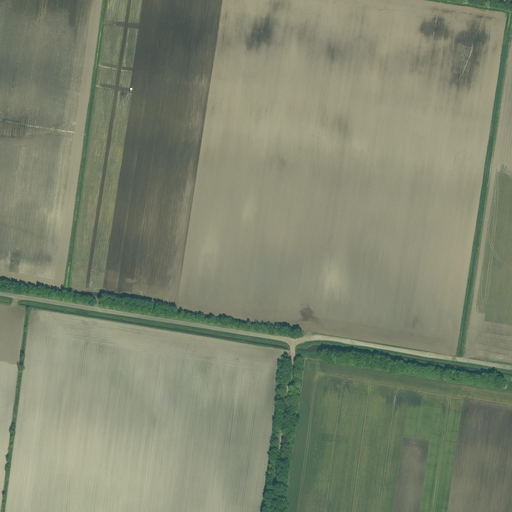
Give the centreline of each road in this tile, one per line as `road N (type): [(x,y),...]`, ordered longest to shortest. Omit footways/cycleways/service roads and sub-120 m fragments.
road 1 (unclassified): [(292,341),(0,293)]
road 2 (unclassified): [(511,367),(292,341)]
road 3 (unclassified): [(272,511),(292,341)]
